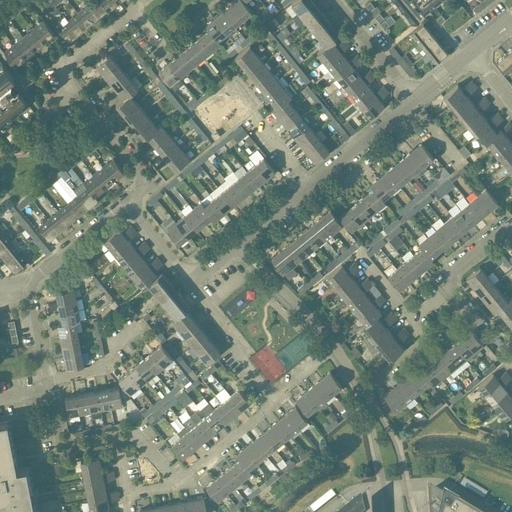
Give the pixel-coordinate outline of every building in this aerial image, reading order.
[(46,5),(42,9),(45,13),(55,4),(52,0),(46,5)] [(92,0),(88,4),(89,5),(98,17),(108,8),(101,0),(94,0),(93,1),(92,0)] [(101,0),(108,8),(118,1),(117,0),(101,0)] [(242,0),(236,0),(231,4),(243,18),(251,11),(242,0)] [(312,0),(294,0),(291,3),(299,12),(313,0),(312,0)] [(313,0),(299,12),(305,20),(319,9),(313,0)] [(395,0),(400,6),(401,5),(405,10),(404,11),(413,23),(424,14),(425,13),(423,10),(414,0),(395,0)] [(414,0),(423,10),(426,8),(418,0),(414,0)] [(418,0),(426,8),(426,9),(433,3),(432,2),(434,0),(418,0)] [(370,1),(365,5),(370,11),(375,6),(370,1)] [(458,1),(452,6),(456,11),(462,6),(458,1)] [(231,4),(223,11),(234,25),(243,18),(231,4)] [(83,8),(78,12),(79,13),(88,25),(98,17),(89,5),(84,9),(83,8)] [(478,5),(473,9),(476,13),(482,9),(478,5)] [(16,7),(11,11),(14,15),(19,11),(16,7)] [(319,9),(305,20),(312,28),(326,17),(319,9)] [(453,29),(469,18),(463,10),(448,20),(453,29)] [(223,11),(215,18),(226,32),(229,36),(238,29),(234,25),(223,11)] [(379,12),(374,16),(379,22),(384,18),(379,12)] [(73,16),(68,20),(69,21),(79,33),(88,25),(79,13),(74,17),(73,16)] [(441,14),(436,19),(440,24),(446,19),(441,14)] [(6,15),(1,19),(4,23),(10,19),(6,15)] [(390,15),(386,19),(390,24),(395,21),(390,15)] [(326,17),(312,28),(319,37),(333,25),(326,17)] [(215,18),(206,25),(209,29),(217,39),(218,39),(226,32),(215,18)] [(272,19),(268,23),(272,29),(277,25),(272,19)] [(385,19),(380,23),(385,29),(390,25),(385,19)] [(38,24),(34,27),(35,29),(44,40),(54,32),(44,21),(39,25),(38,24)] [(63,24),(58,28),(69,41),(79,33),(69,21),(64,25),(63,24)] [(423,22),(412,32),(416,37),(415,38),(419,43),(420,42),(431,32),(423,22)] [(262,25),(257,29),(259,33),(265,28),(262,25)] [(333,25),(319,37),(326,45),(332,40),(340,34),(333,25)] [(28,32),(24,35),(25,36),(35,48),(44,40),(35,29),(29,33),(28,32)] [(209,29),(201,36),(212,49),(221,42),(218,39),(217,39),(209,29)] [(281,30),(277,34),(281,40),(286,36),(281,30)] [(271,32),(268,35),(272,41),(276,38),(271,32)] [(431,32),(420,42),(424,47),(423,48),(427,52),(428,52),(440,42),(431,32)] [(251,34),(245,38),(248,42),(254,37),(251,34)] [(19,40),(14,43),(15,44),(25,56),(35,48),(25,36),(20,41),(19,40)] [(201,36),(192,42),(204,56),(212,49),(201,36)] [(286,36),(281,40),(286,45),(290,42),(286,36)] [(245,38),(240,43),(243,47),(248,42),(245,38)] [(276,38),(272,41),(277,46),(280,44),(276,38)] [(326,45),(317,52),(323,59),(320,61),(322,62),(339,48),(332,40),(326,45)] [(192,42),(184,49),(195,63),(204,56),(192,42)] [(440,42),(428,52),(432,57),(431,58),(435,62),(448,52),(440,42)] [(9,48),(4,52),(14,65),(25,56),(15,44),(10,49),(9,48)] [(250,45),(236,56),(243,65),(257,54),(250,45)] [(295,47),(290,51),(295,56),(299,53),(295,47)] [(394,47),(389,50),(394,55),(398,52),(394,47)] [(339,48),(322,62),(323,63),(325,61),(331,68),(345,56),(339,48)] [(184,49),(176,56),(187,70),(195,63),(184,49)] [(285,49),(282,52),(286,58),(290,55),(285,49)] [(109,53),(96,64),(103,73),(117,62),(109,53)] [(299,53),(295,56),(300,62),(304,58),(299,53)] [(511,60),(506,53),(496,61),(506,73),(511,69),(511,70),(511,69),(511,60)] [(257,54),(243,65),(250,73),(264,62),(257,54)] [(402,57),(398,60),(402,65),(406,62),(410,59),(406,54),(402,57)] [(290,55),(286,58),(291,63),(294,60),(290,55)] [(176,56),(167,63),(179,77),(187,70),(176,56)] [(345,56),(331,68),(336,75),(333,77),(335,78),(352,64),(345,56)] [(143,58),(140,61),(145,67),(148,64),(143,58)] [(117,62),(103,73),(110,82),(124,70),(117,62)] [(264,62),(250,73),(256,82),(270,70),(264,62)] [(167,63),(159,70),(170,84),(174,89),(183,82),(179,77),(167,63)] [(0,87),(9,80),(14,76),(4,64),(0,67),(0,87)] [(148,64),(145,67),(149,72),(153,70),(152,69),(148,64)] [(352,64),(335,78),(336,79),(338,77),(343,84),(358,72),(352,64)] [(409,66),(405,70),(406,70),(409,75),(414,72),(416,70),(412,64),(409,66)] [(299,66),(295,69),(300,74),(303,72),(299,66)] [(124,70),(110,82),(117,90),(130,79),(124,70)] [(270,70),(256,82),(263,90),(277,79),(270,70)] [(303,72),(300,74),(305,80),(308,77),(303,72)] [(358,72),(343,84),(349,90),(346,92),(348,94),(365,80),(358,72)] [(157,75),(154,78),(159,84),(162,81),(157,75)] [(130,79),(117,90),(123,98),(124,98),(130,93),(130,94),(137,87),(130,79)] [(277,79),(263,90),(270,98),(284,87),(277,79)] [(365,80),(348,94),(348,95),(351,93),(356,100),(371,88),(365,80)] [(472,80),(465,86),(468,89),(475,83),(472,80)] [(162,81),(159,84),(163,90),(167,87),(162,81)] [(219,81),(213,85),(216,89),(222,84),(219,81)] [(458,83),(443,96),(444,97),(449,103),(446,105),(447,106),(464,92),(458,83)] [(475,83),(468,89),(470,92),(478,87),(475,83)] [(213,85),(208,90),(211,93),(216,89),(213,85)] [(309,86),(305,89),(310,95),(313,92),(309,86)] [(284,87),(270,98),(277,107),(287,99),(288,99),(291,96),(284,87)] [(371,88),(356,100),(362,106),(359,108),(360,110),(378,96),(371,88)] [(18,91),(0,106),(0,126),(5,122),(4,121),(9,117),(10,118),(17,113),(16,111),(20,108),(21,109),(28,103),(18,91)] [(313,92),(310,95),(315,100),(318,97),(313,92)] [(464,92),(447,106),(448,107),(451,105),(456,112),(471,100),(464,92)] [(123,98),(115,104),(123,113),(137,102),(130,94),(130,93),(124,98),(123,98)] [(203,94),(197,99),(200,103),(206,98),(203,94)] [(194,96),(189,100),(194,107),(200,103),(197,99),(194,96)] [(378,96),(360,110),(361,111),(364,109),(370,116),(384,104),(378,96)] [(485,96),(478,102),(480,105),(488,99),(485,96)] [(277,107),(273,110),(280,118),(294,107),(288,99),(287,99),(277,107)] [(488,99),(480,105),(483,108),(490,102),(488,99)] [(471,100),(456,112),(462,118),(459,120),(460,122),(477,108),(471,100)] [(137,102),(123,113),(130,122),(144,110),(137,102)] [(294,107),(280,118),(287,127),(301,115),(294,107)] [(477,108),(460,122),(461,123),(464,121),(469,127),(484,116),(477,108)] [(144,110),(130,122),(136,130),(150,118),(144,110)] [(301,115),(287,127),(294,135),(308,124),(311,121),(314,119),(307,110),(301,115)] [(498,111),(491,117),(493,121),(501,115),(498,111)] [(501,115),(493,121),(496,124),(503,118),(501,115)] [(484,116),(469,127),(471,129),(474,133),(475,134),(472,136),(473,137),(490,123),(484,116)] [(30,118),(25,122),(29,127),(34,123),(30,118)] [(150,118),(136,130),(143,138),(147,135),(157,127),(150,118)] [(336,119),(333,122),(337,128),(341,125),(336,119)] [(308,124),(294,135),(301,143),(315,132),(311,128),(315,125),(311,121),(308,124)] [(22,123),(17,127),(22,133),(27,129),(22,123)] [(490,123),(473,137),(474,138),(477,136),(482,143),(484,142),(497,131),(490,123)] [(157,127),(147,135),(154,144),(168,132),(161,124),(157,127)] [(341,125),(337,128),(342,134),(345,131),(341,125)] [(199,126),(195,128),(200,134),(203,131),(199,126)] [(238,126),(232,131),(235,134),(241,130),(238,126)] [(17,128),(12,133),(16,138),(21,133),(17,128)] [(497,131),(484,142),(485,143),(487,142),(493,148),(507,136),(501,128),(497,131)] [(315,132),(301,143),(308,152),(321,140),(325,137),(319,129),(315,132)] [(216,130),(211,134),(215,139),(220,135),(216,130)] [(203,131),(200,134),(205,140),(208,137),(203,131)] [(168,132),(154,144),(161,152),(175,140),(168,132)] [(249,134),(245,138),(250,145),(255,142),(249,134)] [(227,135),(221,140),(224,143),(230,139),(227,135)] [(511,142),(507,136),(493,148),(498,155),(496,157),(497,158),(511,145),(511,142)] [(98,138),(92,143),(95,147),(101,142),(98,138)] [(175,140),(161,152),(168,160),(182,149),(186,146),(183,142),(179,145),(175,140)] [(221,140),(216,145),(219,148),(224,143),(221,140)] [(321,140),(308,152),(315,161),(329,149),(321,140)] [(421,143),(412,150),(424,164),(433,157),(421,143)] [(511,145),(497,158),(498,159),(500,157),(506,164),(511,159),(511,145)] [(88,147),(82,151),(85,155),(91,151),(88,147)] [(462,147),(459,149),(465,157),(470,153),(467,149),(465,151),(462,147)] [(260,148),(249,157),(255,163),(266,178),(275,170),(277,169),(260,148)] [(182,149),(168,160),(175,169),(189,158),(182,149)] [(211,149),(205,154),(208,157),(213,152),(211,149)] [(412,150),(404,157),(415,171),(424,164),(412,150)] [(78,154),(72,159),(76,163),(81,159),(78,154)] [(205,154),(199,158),(202,162),(208,157),(205,154)] [(404,157),(396,164),(407,178),(415,171),(404,157)] [(108,162),(103,165),(104,167),(114,178),(124,170),(114,158),(109,163),(108,162)] [(63,167),(62,167),(73,181),(79,176),(68,163),(63,167)] [(193,163),(188,168),(191,171),(196,167),(193,163)] [(255,163),(246,170),(258,184),(266,178),(255,163)] [(396,164),(387,170),(399,184),(407,178),(396,164)] [(481,164),(475,169),(478,173),(484,168),(481,164)] [(98,170),(93,173),(94,175),(104,186),(114,178),(104,167),(99,171),(98,170)] [(197,167),(192,171),(196,176),(201,172),(197,167)] [(463,167),(458,171),(461,175),(466,170),(463,167)] [(188,168),(182,172),(185,176),(191,171),(188,168)] [(246,170),(238,177),(249,191),(258,184),(246,170)] [(387,170),(379,177),(391,191),(399,184),(387,170)] [(58,171),(53,175),(56,179),(62,175),(58,171)] [(452,176),(450,178),(452,181),(461,175),(458,171),(452,176)] [(88,178),(83,182),(87,186),(94,194),(104,186),(94,175),(89,179),(88,178)] [(177,177),(171,181),(174,185),(180,180),(177,177)] [(238,177),(230,184),(241,198),(249,191),(238,177)] [(379,177),(370,184),(374,188),(382,198),(391,191),(379,177)] [(447,180),(441,185),(447,192),(455,185),(452,181),(450,178),(447,180)] [(49,179),(43,183),(46,187),(52,183),(49,179)] [(168,184),(165,186),(168,190),(174,185),(171,181),(168,184)] [(83,182),(74,190),(77,194),(78,195),(88,207),(98,199),(94,194),(87,186),(83,182)] [(420,182),(415,186),(420,192),(425,188),(420,182)] [(230,184),(221,191),(233,205),(241,198),(230,184)] [(441,185),(436,189),(441,196),(447,192),(441,185)] [(39,186),(33,191),(37,195),(42,191),(39,186)] [(374,188),(365,195),(377,209),(386,202),(382,198),(374,188)] [(426,188),(420,193),(423,196),(428,192),(426,188)] [(486,188),(478,195),(489,209),(498,202),(486,188)] [(160,191),(154,195),(157,199),(163,194),(160,191)] [(221,191),(213,198),(225,212),(233,205),(221,191)] [(420,193),(414,197),(417,201),(423,196),(420,193)] [(430,194),(424,199),(427,202),(433,197),(430,194)] [(29,195),(24,199),(31,208),(37,204),(29,195)] [(72,198),(68,202),(69,203),(78,215),(88,207),(78,195),(73,200),(72,198)] [(154,195),(149,200),(151,203),(157,199),(154,195)] [(365,195),(357,202),(368,216),(377,209),(365,195)] [(478,195),(469,202),(481,216),(489,209),(478,195)] [(205,205),(204,205),(213,215),(212,215),(216,219),(225,212),(213,198),(205,205)] [(424,199),(419,203),(422,207),(427,202),(424,199)] [(202,201),(193,208),(204,222),(212,215),(213,215),(204,205),(205,205),(202,201)] [(357,202),(349,209),(360,223),(364,228),(366,226),(362,221),(368,216),(357,202)] [(409,202),(403,206),(406,210),(412,205),(409,202)] [(469,202),(461,208),(473,222),(481,216),(469,202)] [(63,206),(58,210),(59,211),(69,223),(78,215),(69,203),(63,207),(63,206)] [(403,206),(397,211),(400,214),(400,215),(406,210),(403,206)] [(193,208),(185,215),(196,229),(204,222),(193,208)] [(413,208),(408,212),(411,216),(416,211),(413,208)] [(461,208),(453,215),(464,229),(473,222),(461,208)] [(330,209),(322,216),(333,230),(342,223),(330,209)] [(349,209),(340,216),(351,230),(360,223),(349,209)] [(18,210),(13,213),(18,219),(22,216),(18,210)] [(53,214),(48,218),(49,219),(59,231),(69,223),(59,211),(54,215),(53,214)] [(408,212),(402,217),(405,220),(411,216),(408,212)] [(185,215),(176,221),(188,235),(196,229),(185,215)] [(453,215),(444,222),(455,236),(464,229),(453,215)] [(322,216),(313,223),(325,237),(333,230),(322,216)] [(43,222),(38,226),(49,239),(59,231),(49,219),(44,223),(43,222)] [(25,220),(21,223),(26,229),(30,225),(25,220)] [(176,221),(167,229),(179,243),(188,235),(176,221)] [(444,222),(436,229),(447,243),(455,236),(444,222)] [(313,223),(305,230),(316,244),(325,237),(313,223)] [(131,225),(126,230),(128,233),(134,228),(131,225)] [(118,227),(104,239),(110,246),(107,248),(108,249),(125,236),(118,227)] [(134,228),(128,233),(131,236),(137,232),(134,228)] [(436,229),(427,236),(439,250),(447,243),(436,229)] [(34,230),(29,234),(33,239),(38,235),(34,230)] [(305,230),(297,237),(308,251),(316,244),(305,230)] [(2,232),(0,233),(0,250),(10,242),(6,237),(7,236),(3,231),(2,232)] [(378,233),(373,237),(376,241),(381,236),(384,234),(381,231),(378,233)] [(125,236),(108,249),(109,251),(112,249),(117,255),(132,244),(125,236)] [(427,236),(419,243),(422,247),(430,257),(439,250),(427,236)] [(297,237),(288,244),(300,258),(308,251),(297,237)] [(41,240),(37,243),(41,249),(46,255),(51,252),(50,250),(46,245),(41,240)] [(10,242),(0,250),(0,253),(6,261),(18,252),(14,246),(15,245),(11,241),(10,242)] [(353,243),(347,248),(351,252),(357,247),(353,243)] [(368,251),(366,252),(369,256),(375,251),(380,247),(378,243),(372,248),(368,251)] [(132,244),(117,255),(122,262),(120,264),(121,265),(138,251),(132,244)] [(288,244),(280,251),(291,264),(300,258),(288,244)] [(422,247),(413,254),(425,267),(434,260),(430,257),(422,247)] [(347,248),(342,252),(345,256),(350,252),(351,252),(347,248)] [(18,252),(6,261),(14,271),(26,261),(22,256),(23,255),(19,251),(18,252)] [(138,251),(121,265),(122,266),(125,265),(130,271),(145,259),(138,251)] [(280,251),(271,258),(283,272),(288,278),(297,271),(291,264),(280,251)] [(499,256),(494,260),(498,264),(503,260),(504,261),(507,258),(502,253),(499,255),(499,256)] [(413,254),(405,260),(417,274),(425,267),(413,254)] [(157,256),(151,261),(154,264),(160,260),(157,256)] [(336,257),(331,261),(334,266),(340,261),(336,257)] [(145,259),(130,271),(135,278),(133,280),(134,281),(151,267),(145,259)] [(160,260),(154,264),(157,268),(163,263),(160,260)] [(405,260),(397,267),(408,281),(417,274),(405,260)] [(331,261),(325,266),(329,270),(334,266),(331,261)] [(327,276),(322,279),(329,287),(331,286),(348,272),(341,264),(327,276)] [(357,265),(351,269),(354,273),(360,268),(357,265)] [(480,266),(466,277),(473,286),(487,275),(480,266)] [(151,267),(134,281),(135,282),(138,280),(143,287),(148,283),(158,275),(157,275),(151,267)] [(397,267),(388,274),(399,288),(408,281),(397,267)] [(320,270),(314,275),(318,279),(323,275),(320,270)] [(158,275),(148,283),(155,292),(169,280),(162,272),(157,275),(158,275)] [(348,272),(331,286),(332,287),(335,285),(340,292),(355,280),(348,272)] [(314,275),(308,279),(312,284),(318,279),(314,275)] [(487,275),(473,286),(480,295),(494,283),(487,275)] [(96,277),(92,280),(97,286),(101,283),(96,277)] [(169,280),(155,292),(162,301),(176,289),(169,280)] [(336,295),(335,295),(340,301),(337,303),(339,305),(343,303),(344,301),(361,288),(355,280),(340,292),(336,295)] [(101,283),(97,286),(102,291),(105,288),(101,283)] [(494,283),(480,295),(487,303),(501,292),(494,283)] [(303,284),(297,289),(301,293),(306,288),(303,284)] [(74,287),(56,291),(58,302),(76,298),(74,287)] [(361,288),(344,301),(345,303),(348,301),(353,307),(368,296),(361,288)] [(176,289),(162,301),(168,308),(182,297),(176,289)] [(105,295),(100,299),(103,304),(112,297),(107,291),(104,294),(105,295)] [(501,292),(487,303),(494,312),(498,308),(507,300),(501,292)] [(368,296),(353,307),(358,314),(356,316),(357,317),(374,303),(368,296)] [(182,297),(168,308),(175,317),(186,309),(189,306),(182,297)] [(507,300),(498,308),(505,317),(511,310),(511,297),(507,300)] [(76,298),(58,302),(60,312),(78,309),(76,298)] [(114,300),(109,304),(113,309),(118,304),(114,300)] [(374,303),(357,317),(358,319),(361,317),(366,323),(377,315),(381,312),(374,303)] [(128,304),(124,307),(129,313),(132,310),(128,304)] [(78,309),(60,312),(62,323),(63,323),(75,321),(80,320),(80,319),(86,318),(84,308),(78,310),(78,309)] [(175,317),(171,320),(179,329),(193,317),(186,309),(175,317)] [(132,310),(129,313),(134,319),(137,316),(132,310)] [(391,311),(384,317),(387,320),(394,314),(391,311)] [(148,312),(143,317),(146,321),(151,316),(148,312)] [(394,314),(387,320),(389,324),(397,318),(394,314)] [(366,323),(362,326),(368,333),(365,335),(367,337),(384,323),(377,315),(366,323)] [(193,317),(179,329),(186,337),(199,326),(193,317)] [(62,323),(58,324),(60,335),(77,332),(75,321),(63,323),(62,323)] [(384,323),(367,337),(367,338),(370,336),(375,343),(390,331),(384,323)] [(155,325),(151,327),(156,333),(159,330),(155,325)] [(199,326),(186,337),(193,345),(206,334),(199,326)] [(404,327),(397,333),(399,336),(407,330),(404,327)] [(159,330),(156,333),(157,334),(161,339),(164,336),(159,330)] [(407,330),(399,336),(402,340),(409,334),(407,330)] [(472,330),(463,337),(474,351),(483,344),(472,330)] [(390,331),(375,343),(381,349),(378,351),(380,352),(396,339),(390,331)] [(77,332),(60,335),(62,346),(79,342),(77,332)] [(206,334),(193,345),(199,354),(213,342),(206,334)] [(463,337),(455,344),(466,358),(474,351),(463,337)] [(396,339),(380,352),(381,354),(383,352),(389,359),(403,347),(396,339)] [(169,341),(165,344),(170,350),(173,347),(169,341)] [(79,342),(62,346),(64,356),(81,353),(79,342)] [(213,342),(199,354),(206,362),(220,351),(213,342)] [(161,344),(152,351),(164,365),(172,358),(161,344)] [(455,344),(446,351),(458,365),(466,358),(455,344)] [(173,347),(170,350),(175,356),(178,353),(173,347)] [(152,351),(144,358),(155,372),(164,365),(152,351)] [(446,351),(438,358),(449,371),(458,365),(446,351)] [(81,353),(64,356),(66,367),(83,364),(81,353)] [(144,358),(136,365),(147,379),(155,372),(144,358)] [(182,358),(179,361),(184,366),(187,364),(182,358)] [(438,358),(430,364),(441,378),(449,371),(438,358)] [(187,364),(184,366),(188,372),(192,369),(187,364)] [(214,364),(209,368),(212,372),(217,367),(214,364)] [(421,371),(429,381),(429,382),(432,385),(441,378),(430,364),(421,371)] [(136,365),(127,372),(138,386),(147,379),(136,365)] [(418,367),(410,374),(421,388),(429,382),(429,381),(421,371),(418,367)] [(209,368),(203,373),(206,376),(212,372),(209,368)] [(330,371),(321,378),(333,392),(341,385),(330,371)] [(127,372),(118,379),(130,393),(138,386),(127,372)] [(493,373),(478,385),(484,392),(481,394),(483,395),(500,381),(493,373)] [(410,374),(401,381),(413,395),(421,388),(410,374)] [(187,376),(182,381),(184,384),(190,380),(187,376)] [(477,376),(471,381),(474,385),(480,380),(477,376)] [(321,378),(313,385),(324,399),(333,392),(321,378)] [(401,381),(393,388),(404,402),(405,402),(410,408),(417,402),(412,395),(413,395),(401,381)] [(471,381),(466,386),(468,389),(474,385),(471,381)] [(500,381),(483,395),(484,396),(486,394),(492,401),(506,389),(500,381)] [(313,385),(304,392),(316,406),(324,399),(313,385)] [(176,386),(170,390),(173,394),(179,389),(176,386)] [(119,387),(108,389),(111,406),(122,404),(119,387)] [(239,388),(230,395),(241,409),(250,402),(239,388)] [(389,401),(383,407),(391,417),(398,412),(396,409),(404,402),(393,388),(384,395),(389,401)] [(108,389),(97,391),(101,408),(111,406),(108,389)] [(181,391),(175,396),(178,399),(183,406),(192,399),(183,389),(181,391)] [(511,395),(506,389),(492,401),(497,408),(495,410),(496,411),(511,397),(511,395)] [(170,390),(165,395),(168,398),(173,394),(170,390)] [(460,390),(455,395),(458,398),(463,394),(460,390)] [(97,391),(87,393),(90,410),(91,418),(102,416),(101,408),(97,391)] [(304,392),(296,399),(307,413),(316,406),(304,392)] [(87,393),(76,395),(79,412),(90,410),(87,393)] [(76,395),(65,397),(68,414),(79,412),(76,395)] [(230,395),(222,402),(233,416),(241,409),(230,395)] [(455,395),(449,399),(452,403),(458,398),(455,395)] [(175,396),(167,403),(170,406),(178,399),(175,396)] [(198,408),(207,401),(203,396),(194,404),(198,408)] [(511,397),(496,411),(497,412),(499,410),(505,417),(511,411),(511,397)] [(159,399),(153,404),(156,407),(162,403),(159,399)] [(208,402),(200,409),(205,415),(216,429),(225,423),(213,409),(208,402)] [(222,402),(213,409),(225,423),(233,416),(222,402)] [(153,404),(147,409),(150,412),(156,407),(153,404)] [(164,405),(158,410),(161,413),(167,408),(164,405)] [(353,405),(347,410),(350,413),(356,408),(353,405)] [(296,406),(287,413),(298,427),(299,426),(302,431),(310,424),(307,420),(307,419),(296,406)] [(152,415),(147,419),(150,422),(155,418),(161,413),(158,410),(152,415)] [(347,410),(341,414),(344,418),(350,413),(347,410)] [(195,412),(191,415),(197,422),(208,436),(216,429),(205,415),(201,419),(195,412)] [(333,412),(326,417),(330,423),(337,417),(333,412)] [(287,413),(279,420),(290,434),(298,427),(287,413)] [(424,414),(418,419),(421,422),(426,417),(424,414)] [(191,415),(183,422),(185,425),(188,429),(198,440),(200,443),(203,440),(208,436),(197,422),(191,415)] [(336,419),(330,423),(333,427),(339,422),(336,419)] [(418,419),(412,423),(415,427),(421,422),(418,419)] [(7,420),(0,420),(0,511),(34,511),(26,466),(17,468),(7,420)] [(279,420),(270,427),(282,440),(290,434),(279,420)] [(330,423),(325,428),(327,431),(333,427),(330,423)] [(185,425),(177,432),(180,436),(184,440),(191,450),(200,443),(198,440),(188,429),(185,425)] [(270,427),(262,433),(268,440),(273,447),(282,440),(270,427)] [(501,427),(498,435),(506,438),(507,432),(505,429),(501,427)] [(262,433),(254,440),(265,454),(273,447),(268,440),(262,433)] [(176,440),(171,443),(183,457),(191,450),(184,440),(180,436),(176,440)] [(254,440),(245,447),(257,461),(265,454),(254,440)] [(245,447),(236,454),(239,458),(240,458),(248,468),(249,467),(257,461),(245,447)] [(302,449),(297,453),(299,455),(301,459),(308,456),(306,452),(305,452),(302,449)] [(80,460),(77,461),(78,463),(81,462),(82,470),(101,467),(99,456),(80,459),(80,460)] [(239,458),(231,465),(243,479),(252,471),(249,467),(248,468),(240,458),(239,458)] [(283,458),(277,462),(282,468),(284,472),(290,468),(288,464),(285,461),(283,458)] [(290,458),(285,461),(288,464),(290,468),(296,463),(293,460),(292,461),(290,458)] [(231,465),(223,472),(234,486),(243,479),(231,465)] [(84,478),(81,479),(81,481),(103,477),(101,467),(82,470),(84,478)] [(223,472),(214,479),(226,493),(234,486),(223,472)] [(103,477),(81,481),(81,483),(85,482),(86,490),(105,486),(103,477)] [(214,479),(206,486),(218,500),(226,493),(214,479)] [(463,479),(460,486),(484,500),(487,494),(463,479)] [(88,498),(85,499),(85,501),(107,497),(105,486),(86,490),(88,498)] [(331,491),(309,508),(311,511),(315,511),(335,496),(331,491)] [(456,511),(426,493),(427,511),(457,511),(458,511),(456,511)] [(85,501),(82,502),(84,511),(85,511),(90,510),(90,511),(104,508),(109,507),(107,497),(85,501)] [(206,511),(204,497),(193,499),(195,511),(206,511)] [(349,511),(370,511),(370,497),(349,511)] [(39,503),(40,511),(59,511),(58,499),(39,503)] [(195,511),(193,499),(182,501),(184,511),(195,511)] [(184,511),(182,501),(172,503),(173,511),(184,511)] [(173,511),(172,503),(161,506),(162,511),(173,511)]
